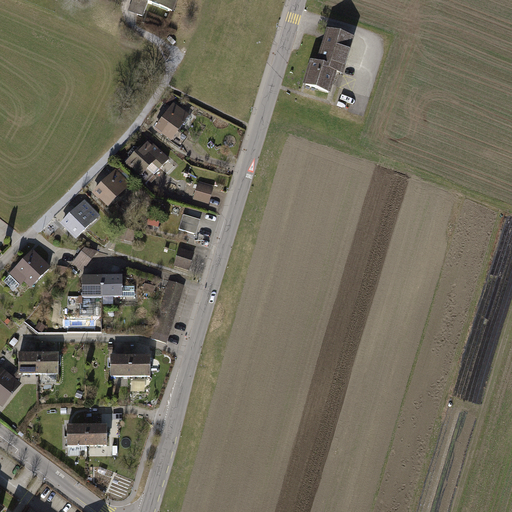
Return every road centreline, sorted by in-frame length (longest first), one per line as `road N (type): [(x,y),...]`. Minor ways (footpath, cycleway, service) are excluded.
road 1 (tertiary): [(147,511),(298,0)]
road 2 (residential): [(106,511),(0,435)]
